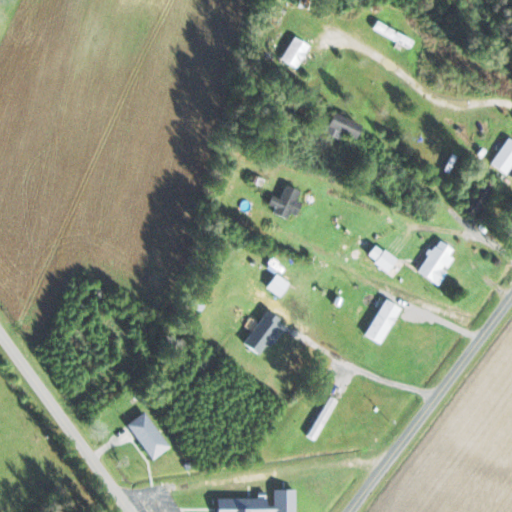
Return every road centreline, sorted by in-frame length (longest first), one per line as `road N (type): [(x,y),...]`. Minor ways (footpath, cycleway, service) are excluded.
road 1 (residential): [(355,511),(511,345)]
road 2 (residential): [(135,511),(0,340)]
